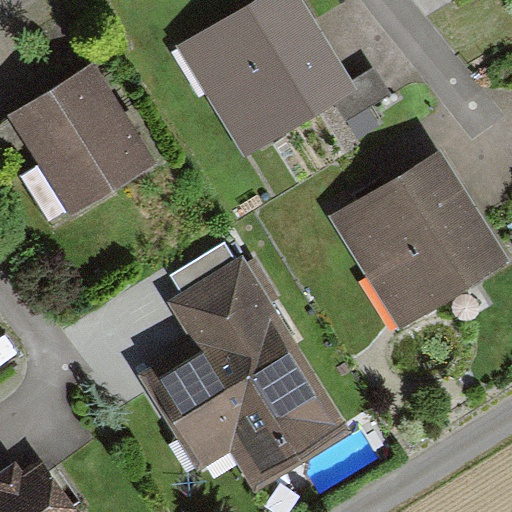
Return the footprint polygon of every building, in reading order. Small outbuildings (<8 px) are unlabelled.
[(291,0),(279,0),(194,52),(255,152),(349,94),(291,0)] [(163,169),(106,74),(20,125),(77,220),(163,169)] [(511,265),(453,161),(350,219),(413,330),(511,274),(511,265)] [(250,271),(183,312),(202,345),(142,381),(198,472),(238,447),(267,493),(354,441),(250,271)] [(0,511),(79,511),(54,471),(0,503),(0,511)]
